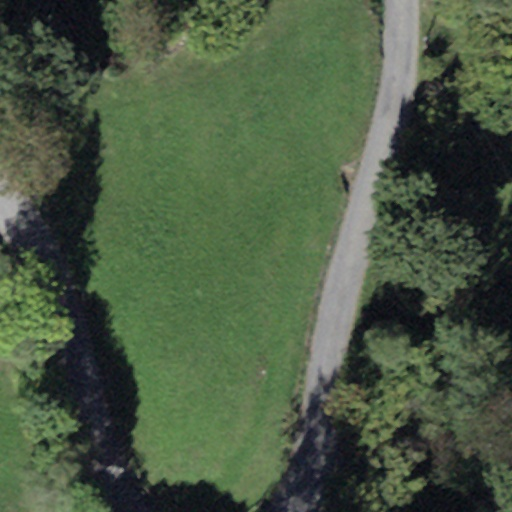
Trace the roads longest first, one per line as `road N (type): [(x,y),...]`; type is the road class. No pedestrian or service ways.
road 1 (unclassified): [(407,0),(404,71),(338,334),(317,456),(295,511)]
road 2 (unclassified): [(134,511),(111,472),(54,283),(0,199)]
